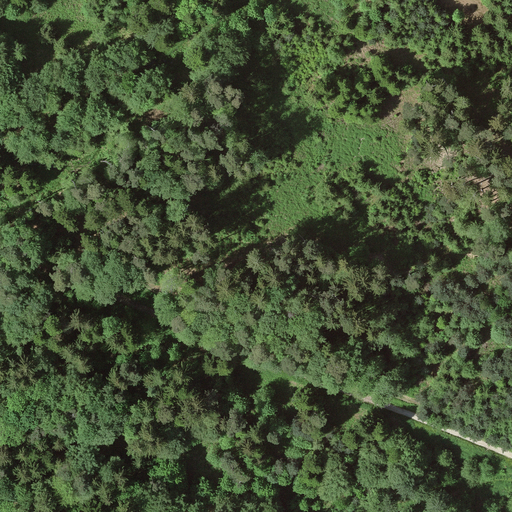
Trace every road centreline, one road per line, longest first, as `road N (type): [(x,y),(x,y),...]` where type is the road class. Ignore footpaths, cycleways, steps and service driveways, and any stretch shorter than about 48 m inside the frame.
road 1 (track): [(0,240),(239,346),(511,453)]
road 2 (track): [(0,135),(256,0)]
road 3 (track): [(379,403),(511,302)]
